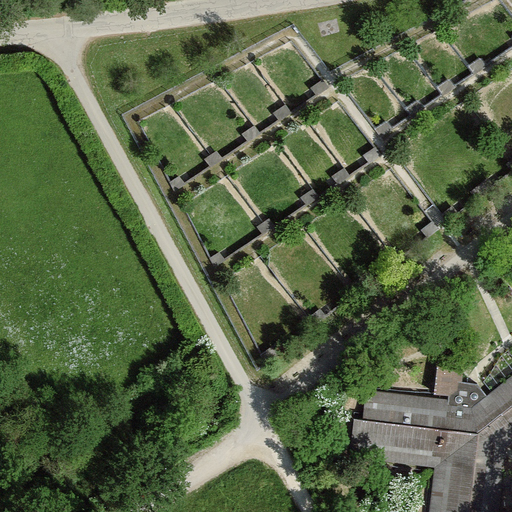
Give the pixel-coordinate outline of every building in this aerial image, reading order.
[(470,68),(475,75),(487,67),(482,59),(470,68)] [(438,89),(443,96),(455,88),(450,81),(438,89)] [(408,109),(413,117),(425,108),(419,101),(408,109)] [(377,130),(382,138),(394,130),(388,122),(377,130)] [(365,155),(371,163),(382,155),(377,147),(365,155)] [(334,177),(339,185),(351,176),(345,169),(334,177)] [(489,180),(472,193),(478,200),(494,187),(489,180)] [(302,198),(308,206),(319,198),(314,190),(302,198)] [(443,215),(448,222),(459,214),(454,206),(443,215)] [(258,228),(264,235),(275,227),(270,219),(258,228)] [(422,228),(427,236),(439,228),(433,220),(422,228)] [(386,256),(391,263),(403,255),(398,248),(386,256)] [(226,260),(220,253),(212,259),(216,267),(226,260)] [(362,276),(345,289),(350,296),(367,283),(362,276)] [(320,308),(303,321),(309,328),(326,315),(320,308)] [(273,345),(261,353),(266,362),(278,353),(273,345)] [(350,456),(436,465),(430,511),(496,511),(505,444),(511,439),(511,428),(501,412),(508,407),(511,411),(511,346),(502,356),(485,381),(493,392),(487,396),(477,383),(472,382),(461,381),(464,360),(440,357),(435,391),(451,393),(450,399),(366,389),(364,413),(354,412),(350,456)]
